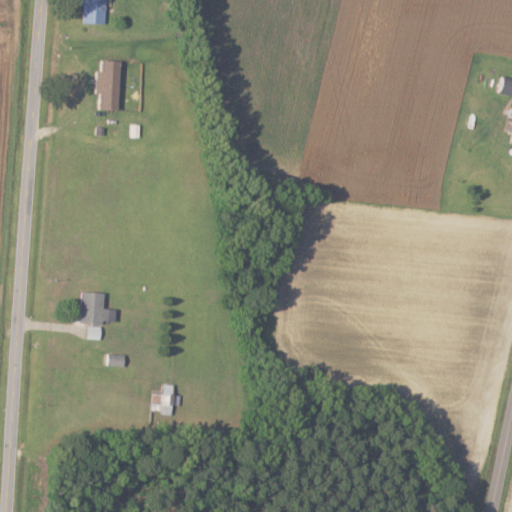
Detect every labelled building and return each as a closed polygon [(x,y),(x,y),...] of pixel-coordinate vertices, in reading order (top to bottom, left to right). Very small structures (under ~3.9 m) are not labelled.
[(103,0),(78,0),(78,23),(103,23),(103,0)] [(92,109),(115,109),(115,60),(92,60),(92,109)] [(511,82),(496,79),(493,92),(511,96),(511,82)] [(76,325),(102,325),(102,292),(76,292),(76,325)] [(169,383),(159,383),(159,392),(149,392),(149,416),(169,416),(169,383)]
